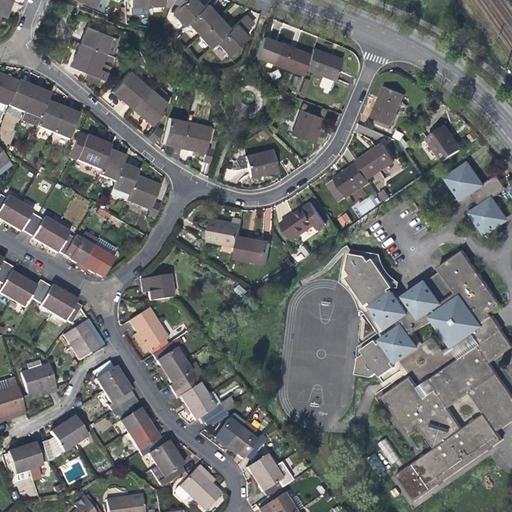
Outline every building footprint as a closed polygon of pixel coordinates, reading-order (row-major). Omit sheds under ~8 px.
[(74,0),(99,11),(103,0),(74,0)] [(145,9),(144,0),(122,0),(123,1),(128,1),(128,9),(145,9)] [(144,0),(145,9),(164,9),(166,10),(170,1),(170,0),(144,0)] [(195,0),(170,0),(170,1),(178,4),(170,12),(182,24),(184,22),(201,6),(195,0)] [(184,22),(196,35),(215,18),(208,10),(203,5),(201,6),(184,22)] [(243,16),(227,30),(213,43),(225,55),(244,38),(241,34),(243,32),(246,28),(243,25),(248,21),(246,19),(243,16)] [(208,48),(213,43),(227,30),(222,25),(215,18),(196,35),(208,48)] [(95,77),(105,54),(112,57),(113,53),(118,41),(87,28),(84,35),(81,44),(76,55),(71,67),(87,74),(85,81),(99,87),(102,80),(95,77)] [(303,76),(305,70),(310,57),(287,47),(263,38),(255,57),(303,76)] [(313,49),(310,57),(305,70),(334,81),(341,61),(328,56),(313,49)] [(112,57),(105,54),(95,77),(102,80),(106,82),(115,58),(112,57)] [(142,59),(138,55),(133,61),(137,64),(142,59)] [(119,99),(131,109),(147,89),(128,72),(111,92),(119,99)] [(4,105),(8,107),(18,82),(4,76),(0,74),(0,112),(0,113),(4,105)] [(8,107),(23,113),(34,88),(26,85),(18,82),(8,107)] [(371,118),(391,126),(404,94),(384,86),(378,101),(371,118)] [(41,92),(34,88),(23,113),(20,121),(37,127),(40,120),(47,103),(50,95),(41,92)] [(167,105),(147,89),(131,109),(141,117),(150,126),(167,105)] [(55,106),(47,103),(40,120),(37,127),(53,134),(63,110),(55,106)] [(72,113),(63,110),(53,134),(69,141),(79,116),(72,113)] [(289,136),(311,144),(315,134),(321,119),(299,111),(289,136)] [(177,162),(181,146),(187,120),(169,117),(163,142),(166,143),(173,144),(170,156),(177,162)] [(212,126),(187,120),(181,146),(193,149),(206,152),(204,160),(210,162),(214,147),(207,146),(212,126)] [(146,138),(152,143),(164,129),(159,124),(146,138)] [(443,162),(461,150),(451,136),(445,126),(427,139),(443,162)] [(69,158),(101,172),(109,152),(110,147),(94,141),(80,135),(69,158)] [(357,163),(358,164),(369,180),(395,162),(384,145),(368,155),(357,163)] [(243,156),(248,177),(264,173),(275,171),(271,150),(243,156)] [(99,177),(115,183),(123,166),(126,158),(116,155),(111,152),(109,152),(101,172),(99,177)] [(10,165),(7,161),(0,166),(0,172),(2,172),(10,165)] [(371,182),(369,180),(358,164),(342,175),(335,179),(348,198),(371,182)] [(462,201),(471,195),(474,193),(483,206),(480,208),(471,215),(486,236),(505,224),(500,217),(504,214),(493,199),(507,190),(502,182),(497,186),(493,180),(484,186),(468,164),(447,179),(462,201)] [(131,169),(123,166),(115,183),(113,190),(128,197),(136,177),(138,172),(131,169)] [(498,176),(493,180),(497,186),(502,182),(498,176)] [(148,182),(136,177),(128,197),(126,202),(151,212),(149,218),(155,220),(161,206),(154,203),(161,187),(148,182)] [(339,204),(348,198),(335,179),(326,186),(339,204)] [(384,189),(378,192),(382,202),(389,198),(384,189)] [(57,249),(61,252),(70,234),(67,232),(69,229),(44,215),(43,217),(37,214),(31,210),(32,208),(8,193),(6,195),(1,192),(0,193),(0,216),(13,225),(20,229),(21,228),(32,234),(31,236),(38,240),(43,243),(49,247),(56,251),(57,249)] [(360,218),(380,202),(372,192),(352,208),(360,218)] [(471,195),(480,208),(483,206),(474,193),(471,195)] [(297,213),(281,225),(292,241),(315,225),(318,230),(326,224),(311,203),(297,213)] [(337,218),(342,227),(352,222),(347,213),(337,218)] [(509,221),(504,214),(500,217),(505,224),(509,221)] [(209,241),(236,247),(237,237),(241,220),(232,219),(231,223),(225,222),(214,220),(209,241)] [(67,258),(74,262),(80,265),(93,244),(96,238),(84,230),(80,237),(74,233),(73,236),(63,253),(68,256),(67,258)] [(61,252),(63,253),(73,236),(70,234),(61,252)] [(97,236),(96,238),(93,244),(110,254),(115,247),(97,236)] [(253,240),(237,237),(236,247),(234,258),(259,264),(264,265),(269,244),(253,240)] [(110,254),(93,244),(80,265),(85,269),(90,272),(91,270),(99,275),(111,255),(110,254)] [(434,320),(452,345),(471,333),(480,345),(461,359),(428,382),(435,392),(425,400),(410,378),(381,399),(409,437),(418,430),(433,451),(412,466),(430,493),(503,442),(497,433),(508,426),(505,422),(510,418),(511,420),(511,394),(491,364),(511,349),(511,343),(503,330),(500,332),(491,319),(494,317),(491,313),(502,306),(464,252),(439,269),(441,273),(405,298),(413,311),(408,315),(392,294),(391,295),(389,292),(392,289),(371,262),(368,264),(365,260),(349,258),(347,274),(348,275),(352,272),(354,275),(350,278),(345,282),(365,309),(370,306),(375,302),(377,305),(372,308),(370,310),(386,331),(398,322),(402,328),(381,344),(383,346),(379,348),(377,344),(363,355),(366,358),(361,362),(359,378),(375,380),(379,377),(382,381),(396,370),(390,362),(393,359),(397,365),(418,350),(409,338),(434,320)] [(29,298),(36,301),(45,283),(40,280),(36,287),(27,282),(15,275),(11,272),(14,267),(1,261),(2,259),(0,257),(0,283),(4,285),(0,291),(0,294),(24,308),(29,298)] [(139,279),(140,287),(145,287),(146,292),(147,301),(171,298),(167,274),(139,279)] [(51,287),(45,283),(36,301),(41,304),(40,306),(65,321),(65,320),(71,323),(81,306),(75,303),(77,300),(69,296),(64,292),(58,289),(52,286),(51,287)] [(238,285),(233,291),(241,296),(245,290),(238,285)] [(127,320),(135,332),(147,351),(167,338),(146,307),(127,320)] [(496,316),(494,317),(491,319),(500,332),(503,330),(505,328),(496,316)] [(86,319),(81,322),(93,339),(97,337),(95,333),(86,319)] [(102,344),(97,337),(93,339),(81,322),(62,334),(78,360),(102,344)] [(142,353),(147,351),(135,332),(130,335),(135,343),(142,353)] [(452,345),(461,359),(480,345),(471,333),(452,345)] [(157,363),(159,367),(163,372),(183,359),(174,346),(181,342),(178,337),(151,354),(157,363)] [(20,372),(28,394),(47,388),(48,393),(56,390),(47,363),(40,365),(38,359),(25,364),(27,370),(20,372)] [(170,386),(173,391),(175,390),(192,379),(195,377),(201,373),(194,361),(187,365),(183,359),(163,372),(166,378),(168,381),(171,385),(170,386)] [(94,379),(102,392),(122,379),(118,372),(114,366),(112,368),(108,362),(92,373),(96,378),(94,379)] [(14,377),(7,380),(9,389),(16,386),(14,377)] [(186,407),(206,394),(199,384),(195,377),(192,379),(175,390),(173,391),(177,398),(180,396),(183,402),(186,407)] [(112,403),(116,408),(134,397),(127,386),(122,379),(102,392),(110,404),(112,403)] [(0,416),(16,412),(18,417),(26,415),(22,402),(20,397),(16,386),(9,389),(7,380),(0,381),(0,416)] [(42,395),(48,393),(47,388),(28,394),(29,399),(42,395)] [(203,414),(206,420),(210,425),(227,413),(225,410),(224,409),(220,403),(214,407),(206,394),(186,407),(190,414),(194,420),(203,414)] [(138,403),(134,397),(116,408),(120,414),(138,403)] [(121,421),(129,433),(148,420),(145,415),(141,409),(121,421)] [(0,422),(11,420),(18,417),(16,412),(0,416),(0,422)] [(217,439),(225,445),(239,427),(244,420),(233,412),(230,413),(213,436),(217,439)] [(69,419),(62,424),(57,428),(50,432),(53,437),(47,440),(41,442),(48,461),(53,459),(53,458),(63,453),(76,444),(88,436),(86,434),(92,430),(81,414),(76,417),(75,416),(69,419)] [(142,441),(146,447),(163,435),(159,430),(156,432),(153,427),(148,420),(129,433),(136,445),(142,441)] [(244,420),(239,427),(225,445),(232,451),(236,454),(239,451),(244,455),(256,439),(251,435),(256,429),(244,420)] [(148,454),(156,466),(159,464),(176,452),(173,447),(172,445),(170,442),(169,441),(167,442),(163,435),(146,447),(150,453),(148,454)] [(385,438),(377,443),(391,464),(399,459),(385,438)] [(261,443),(256,439),(244,455),(249,458),(261,443)] [(14,475),(28,470),(42,465),(41,463),(48,461),(41,442),(35,444),(35,443),(29,445),(21,447),(12,450),(7,452),(7,453),(1,455),(7,474),(14,472),(14,475)] [(181,459),(179,457),(176,452),(159,464),(156,466),(164,478),(165,477),(169,482),(181,474),(186,471),(183,466),(184,465),(181,459)] [(250,472),(254,478),(274,465),(266,453),(246,466),(250,472)] [(200,464),(197,468),(212,482),(216,478),(200,464)] [(282,477),(274,465),(254,478),(260,487),(262,490),(263,490),(267,496),(284,485),(280,479),(282,477)] [(212,482),(197,468),(190,474),(186,471),(181,474),(186,478),(176,489),(176,492),(182,498),(186,498),(190,494),(206,509),(223,492),(215,485),(212,482)] [(258,508),(260,511),(266,511),(268,511),(267,511),(294,511),(296,511),(282,491),(258,508)] [(107,511),(144,511),(142,497),(141,494),(106,499),(107,511)] [(75,511),(94,511),(83,496),(75,504),(79,509),(75,511)]
